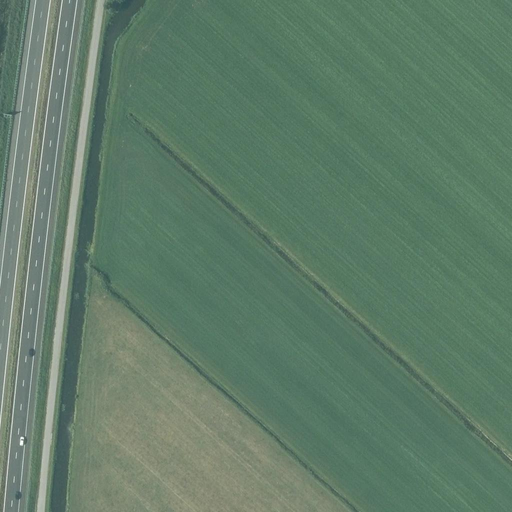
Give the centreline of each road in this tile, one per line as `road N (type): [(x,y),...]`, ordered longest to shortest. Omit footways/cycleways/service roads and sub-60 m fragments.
road 1 (unclassified): [(37,511),(100,0)]
road 2 (motorway): [(12,511),(69,0)]
road 3 (motorway): [(43,0),(0,362)]
